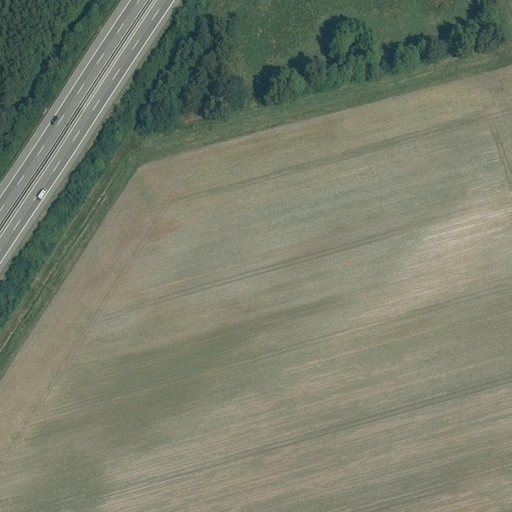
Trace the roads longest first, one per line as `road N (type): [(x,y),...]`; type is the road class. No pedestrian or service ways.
road 1 (motorway): [(0,253),(167,0)]
road 2 (motorway): [(142,0),(0,213)]
